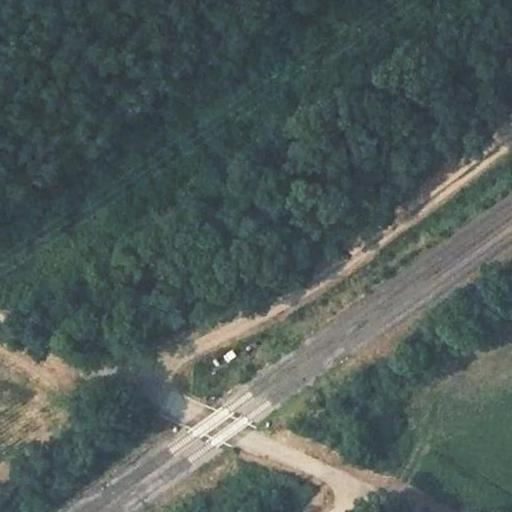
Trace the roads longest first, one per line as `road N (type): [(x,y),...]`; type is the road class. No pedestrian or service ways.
road 1 (track): [(118,380),(283,300),(511,136)]
road 2 (residential): [(0,321),(210,424)]
road 3 (track): [(407,511),(210,424)]
